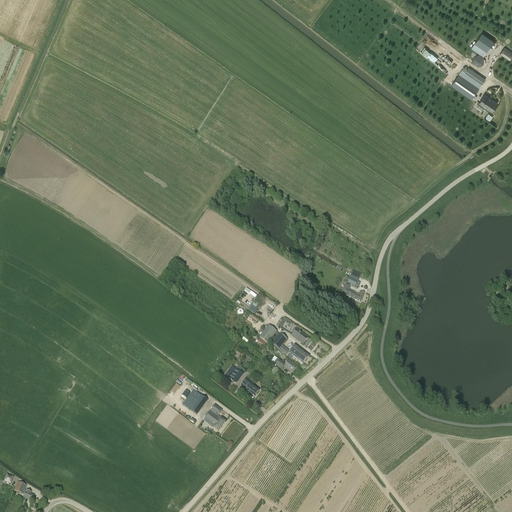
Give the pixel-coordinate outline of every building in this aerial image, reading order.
[(486,51),(493,41),(480,32),(473,43),(486,51)] [(509,61),(511,56),(511,52),(505,47),(500,54),(509,61)] [(424,49),(420,54),(440,67),(443,62),(424,49)] [(473,58),(473,64),(478,67),(484,65),(484,58),(479,55),(473,58)] [(482,85),(486,79),(468,67),(465,73),(482,85)] [(479,88),(459,74),(451,86),(471,100),(479,88)] [(498,103),(485,94),(479,103),(492,112),(498,103)] [(353,271),(347,284),(356,287),(361,274),(353,271)] [(358,294),(357,293),(356,294),(354,293),(354,292),(349,289),(351,286),(349,286),(346,284),(341,293),(360,302),(365,293),(360,291),(358,294)] [(268,326),(259,338),(267,344),(276,332),(268,326)] [(313,350),(316,346),(313,345),(315,342),(304,333),(298,341),(310,350),(311,349),(313,350)] [(303,364),(309,356),(295,345),(289,353),(282,348),(287,340),(280,334),(271,345),(279,351),(287,357),(289,354),(303,364)] [(284,367),(292,374),(297,367),(289,361),(285,365),(277,359),(273,364),(275,366),(281,370),(284,367)] [(226,374),(228,376),(227,377),(236,384),(243,375),(232,366),(226,374)] [(189,390),(193,384),(181,375),(177,380),(189,390)] [(260,391),(252,385),(253,384),(247,379),(240,387),(247,392),(248,392),(255,397),(260,391)] [(191,388),(199,393),(201,390),(193,385),(191,388)] [(197,416),(208,401),(193,390),(182,404),(197,416)] [(222,411),(215,405),(211,410),(218,416),(222,411)] [(225,422),(210,411),(203,420),(218,432),(225,422)] [(3,482),(10,485),(13,478),(6,475),(3,482)] [(26,492),(24,491),(26,487),(17,483),(14,492),(24,496),(23,498),(31,502),(33,496),(30,495),(31,493),(26,491),(26,492)]
